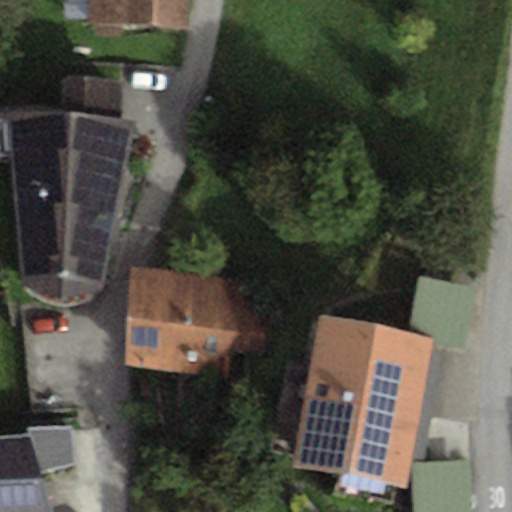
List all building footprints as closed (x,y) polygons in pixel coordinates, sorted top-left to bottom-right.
[(187,0),(90,0),(89,25),(185,31),(187,0)] [(65,114),(5,109),(21,285),(103,292),(131,119),(121,118),(124,83),(68,78),(65,114)] [(257,285),(138,271),(126,366),(245,381),(257,285)] [(435,338),(320,316),(306,391),(421,413),(435,338)] [(421,413),(306,391),(291,466),(407,488),(421,413)] [(30,435),(0,436),(0,511),(51,511),(41,474),(75,464),(72,428),(30,428),(30,435)] [(420,464),(422,511),(477,511),(475,462),(420,464)]
